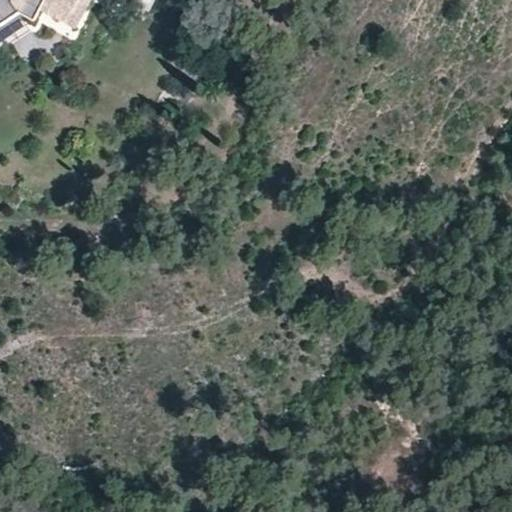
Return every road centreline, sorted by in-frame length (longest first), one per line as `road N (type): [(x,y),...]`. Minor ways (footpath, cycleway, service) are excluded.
road 1 (track): [(487,145),(409,219),(328,272),(241,312),(161,340),(0,347)]
road 2 (track): [(410,511),(384,402),(397,334),(511,107)]
